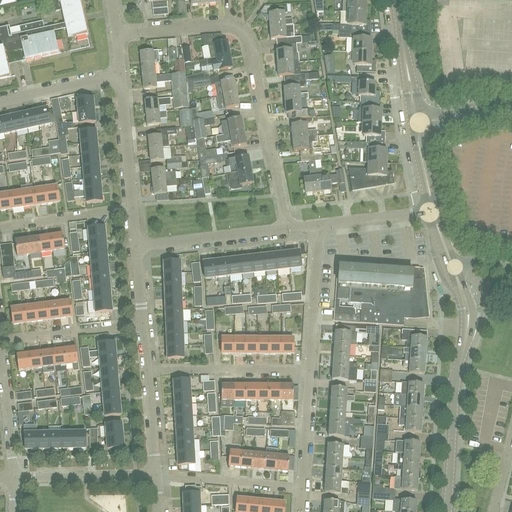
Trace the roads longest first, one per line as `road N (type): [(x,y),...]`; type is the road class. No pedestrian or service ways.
road 1 (residential): [(116,35),(232,24),(244,31),(287,229)]
road 2 (tertiary): [(453,270),(468,326),(454,385),(448,511)]
road 3 (residential): [(307,370),(148,369)]
road 4 (residential): [(136,245),(287,229)]
road 5 (residential): [(301,488),(156,474)]
road 6 (residential): [(307,370),(319,225)]
road 7 (residential): [(0,340),(144,324)]
road 8 (residential): [(13,479),(156,474)]
road 9 (residential): [(133,209),(120,75)]
road 10 (residential): [(0,227),(133,209)]
road 11 (residential): [(13,479),(0,353)]
road 12 (tertiary): [(417,124),(396,0)]
road 13 (residential): [(0,101),(120,75)]
